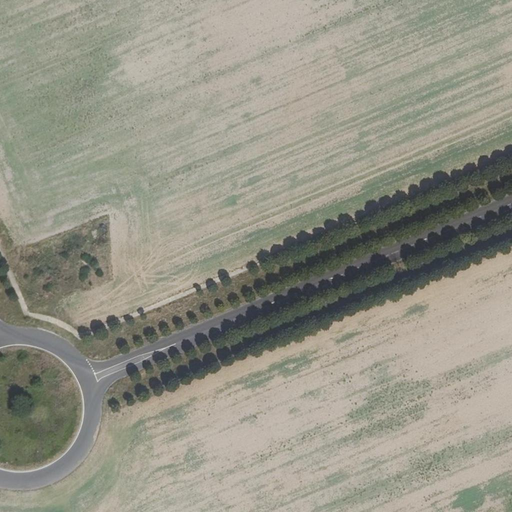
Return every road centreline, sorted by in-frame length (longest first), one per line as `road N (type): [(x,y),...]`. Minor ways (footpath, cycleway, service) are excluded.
road 1 (unclassified): [(87,380),(511,203)]
road 2 (unclassified): [(0,479),(27,481),(68,463),(91,424),(87,380)]
